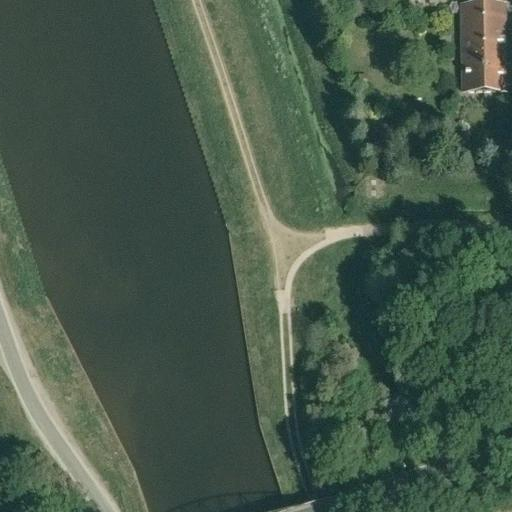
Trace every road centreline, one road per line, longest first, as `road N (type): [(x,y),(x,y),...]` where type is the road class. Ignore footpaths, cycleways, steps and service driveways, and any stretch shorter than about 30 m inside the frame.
road 1 (track): [(187,0),(284,305)]
road 2 (unclassified): [(0,321),(32,407),(107,511)]
road 3 (track): [(284,305),(293,437),(313,511)]
road 4 (unclassified): [(324,511),(511,452)]
road 5 (track): [(372,232),(511,230)]
road 6 (track): [(372,232),(312,250),(289,276),(284,305)]
